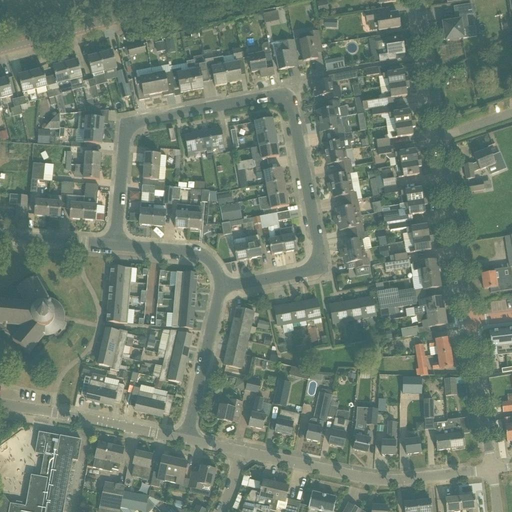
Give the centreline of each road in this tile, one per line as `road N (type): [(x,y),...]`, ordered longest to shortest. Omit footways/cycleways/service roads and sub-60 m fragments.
road 1 (residential): [(118,247),(131,127),(286,100),(318,268),(223,290)]
road 2 (residential): [(491,469),(419,0)]
road 3 (unclassified): [(491,469),(384,480),(238,452)]
road 4 (unclassified): [(188,441),(0,405)]
road 5 (tertiary): [(0,50),(157,8)]
road 6 (residential): [(188,441),(223,290)]
road 7 (residential): [(223,290),(215,268),(196,252),(118,247)]
